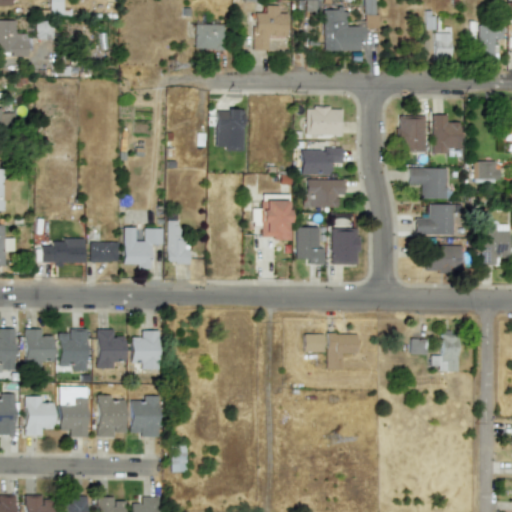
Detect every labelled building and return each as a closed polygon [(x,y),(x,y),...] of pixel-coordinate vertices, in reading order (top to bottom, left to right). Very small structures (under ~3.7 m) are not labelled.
[(250,49),(265,50),(266,36),(284,36),(285,13),(276,13),(277,5),(263,5),(263,13),(251,12),(250,49)] [(321,51),(360,50),(359,25),(342,26),(342,9),(320,9),(321,51)] [(25,56),(25,33),(13,33),(13,20),(0,20),(0,51),(9,52),(9,56),(25,56)] [(50,38),(49,20),(33,21),(33,38),(50,38)] [(491,55),(491,39),(499,39),(499,24),(475,23),(473,54),(491,55)] [(220,24),(191,24),(191,49),(220,49),(220,24)] [(431,58),(448,59),(448,33),(431,33),(431,58)] [(302,134),(339,135),(340,108),(302,107),(302,134)] [(212,147),(223,147),(223,150),(240,151),(241,110),(213,109),(212,147)] [(0,126),(12,126),(11,112),(0,112),(0,126)] [(511,113),(501,114),(501,140),(511,140),(511,134),(511,113)] [(443,115),(429,114),(428,153),(442,154),(442,147),(457,148),(457,122),(443,122),(443,115)] [(421,151),(421,115),(394,115),(394,151),(421,151)] [(339,149),(298,148),(297,174),(327,175),(327,162),(338,163),(339,149)] [(492,161),(471,161),(470,181),(495,182),(496,169),(492,168),(492,161)] [(443,168),(404,168),(404,184),(418,184),(417,198),(442,199),(443,168)] [(341,194),(341,179),(302,179),(301,207),(334,207),(335,194),(341,194)] [(257,238),(287,239),(287,194),(258,194),(257,238)] [(411,234),(449,235),(449,205),(425,204),(425,218),(412,218),(411,234)] [(185,248),(178,248),(178,221),(162,221),(163,263),(186,263),(185,248)] [(0,264),(1,265),(1,251),(10,251),(10,238),(1,238),(1,224),(0,223),(0,264)] [(478,264),(495,264),(495,259),(505,259),(504,224),(476,225),(478,264)] [(292,258),(304,258),(304,263),(320,264),(320,248),(315,247),(315,226),(292,226),(292,258)] [(158,228),(140,228),(140,241),(131,240),(131,227),(120,227),(119,264),(135,264),(135,268),(147,268),(147,244),(158,244),(158,228)] [(354,264),(354,252),(355,252),(355,227),(328,227),(327,264),(354,264)] [(38,262),(81,263),(82,239),(49,238),(48,245),(38,245),(38,262)] [(113,262),(114,242),(87,242),(86,261),(113,262)] [(458,246),(423,245),(422,270),(457,271),(458,246)] [(0,370),(10,371),(10,328),(0,327),(0,370)] [(38,328),(21,329),(21,366),(38,365),(38,359),(49,359),(48,335),(38,335),(38,328)] [(55,366),(68,365),(68,371),(83,370),(82,328),(64,329),(64,332),(54,332),(55,366)] [(110,329),(93,329),(92,368),(110,368),(110,360),(120,360),(121,336),(110,336),(110,329)] [(126,363),(138,363),(138,369),(154,369),(155,330),(138,330),(137,337),(126,337),(126,363)] [(453,371),(454,331),(438,331),(438,355),(427,355),(427,365),(435,365),(435,371),(453,371)] [(353,334),(323,333),(323,369),(338,369),(338,353),(353,353),(353,334)] [(300,351),(320,351),(320,334),(300,334),(300,351)] [(424,339),(407,338),(406,353),(423,354),(424,339)] [(0,434),(10,434),(10,393),(0,393),(0,434)] [(93,437),(111,437),(111,433),(121,432),(120,399),(106,400),(106,395),(92,395),(93,437)] [(125,400),(126,432),(136,432),(136,437),(155,436),(154,395),(139,395),(139,400),(125,400)] [(37,435),(38,428),(49,428),(49,402),(37,402),(37,396),(21,396),(21,434),(37,435)] [(55,430),(65,429),(66,436),(83,436),(82,397),(65,397),(65,403),(54,403),(55,430)] [(167,445),(167,472),(183,471),(182,445),(167,445)] [(0,511),(11,511),(11,494),(0,494),(0,511)] [(21,496),(20,511),(48,511),(48,496),(21,496)] [(54,511),(82,511),(83,496),(66,496),(66,501),(55,501),(54,511)] [(93,496),(92,511),(121,511),(122,501),(110,501),(110,496),(93,496)] [(125,511),(153,511),(154,497),(137,496),(137,503),(126,502),(125,511)]
